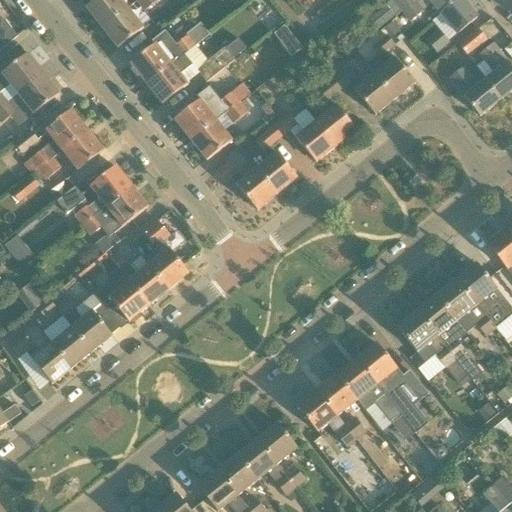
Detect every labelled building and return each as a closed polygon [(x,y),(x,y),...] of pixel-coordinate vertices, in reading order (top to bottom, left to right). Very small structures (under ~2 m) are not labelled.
[(87,11),(102,30),(127,10),(119,0),(98,0),(86,10),(87,11)] [(144,13),(160,1),(159,0),(140,0),(136,4),(144,13)] [(376,33),(396,17),(401,13),(413,2),(414,2),(416,0),(393,0),(367,22),(376,33)] [(426,0),(431,6),(432,5),(441,15),(458,0),(426,0)] [(457,35),(477,19),(460,0),(458,0),(441,15),(457,35)] [(413,2),(401,13),(411,24),(418,18),(424,14),(423,12),(414,2),(413,2)] [(329,40),(335,48),(364,24),(362,22),(366,19),(367,21),(375,14),(370,7),(329,40)] [(118,50),(143,30),(127,10),(102,30),(117,49),(118,50)] [(0,52),(15,39),(17,38),(4,21),(1,23),(0,21),(0,52)] [(280,44),(291,35),(284,27),(274,35),(280,44)] [(478,30),(459,46),(467,56),(487,41),(478,30)] [(184,56),(176,46),(164,31),(152,41),(156,46),(131,66),(131,67),(132,67),(147,86),(184,56)] [(426,42),(437,55),(450,44),(439,31),(426,42)] [(372,47),(387,66),(375,76),(395,101),(414,86),(415,85),(390,53),(397,47),(388,35),(372,47)] [(184,56),(196,47),(188,37),(176,46),(184,56)] [(235,44),(226,52),(234,62),(243,55),(235,44)] [(479,55),(484,61),(475,68),(486,82),(502,101),(511,92),(511,68),(493,45),(479,55)] [(224,49),(216,55),(207,62),(196,71),(206,84),(225,69),(234,62),(226,52),(224,49)] [(340,49),(330,55),(338,66),(348,59),(340,49)] [(18,97),(44,77),(29,57),(28,56),(0,77),(0,111),(10,104),(1,94),(10,87),(18,97)] [(184,56),(147,86),(162,105),(161,105),(162,106),(188,86),(187,85),(199,75),(196,71),(192,66),(184,56)] [(330,61),(323,66),(327,72),(334,65),(330,61)] [(375,76),(363,86),(347,67),(330,81),(340,93),(349,85),(375,117),(376,116),(395,101),(375,76)] [(502,101),(486,82),(479,87),(468,74),(463,69),(449,80),(480,118),(502,101)] [(44,77),(18,97),(34,117),(60,97),(58,95),(44,77)] [(313,95),(329,114),(316,124),(335,149),(355,133),(356,132),(331,100),(340,93),(330,81),(313,95)] [(240,104),(232,93),(216,106),(225,116),(240,104)] [(200,102),(175,122),(176,123),(191,142),(216,123),(200,102)] [(17,114),(10,104),(0,111),(0,122),(2,126),(17,114)] [(240,104),(225,116),(232,126),(249,114),(248,114),(240,104)] [(265,105),(260,109),(266,116),(261,119),(266,125),(276,117),(265,105)] [(306,110),(294,119),(302,129),(313,120),(306,110)] [(35,174),(53,159),(62,153),(87,132),(73,113),(72,112),(46,133),(53,142),(23,166),(31,176),(35,174)] [(288,115),(271,129),(280,140),(289,133),(296,140),(316,165),(318,163),(335,149),(316,124),(304,134),(288,115)] [(216,123),(191,142),(206,161),(207,163),(220,152),(232,143),(229,139),(224,132),(216,123)] [(254,143),(270,161),(257,171),(277,196),(296,181),(297,180),(271,149),(280,140),(271,129),(254,143)] [(14,146),(21,156),(39,142),(32,132),(14,146)] [(87,132),(62,153),(78,173),(104,153),(103,151),(102,152),(87,132)] [(61,170),(53,159),(38,171),(46,181),(61,170)] [(263,207),(277,196),(257,171),(246,179),(232,162),(216,174),(224,184),(231,179),(237,187),(257,212),(259,211),(258,211),(263,207)] [(76,217),(75,218),(83,227),(132,189),(117,170),(116,168),(90,188),(99,200),(90,207),(89,206),(76,217)] [(12,196),(19,204),(39,188),(32,180),(12,196)] [(73,190),(57,203),(67,215),(71,212),(85,201),(76,189),(74,190),(73,190)] [(147,208),(132,189),(83,227),(82,228),(89,237),(108,223),(116,233),(122,229),(148,209),(147,208)] [(158,222),(143,235),(161,256),(148,267),(168,292),(187,276),(189,276),(163,243),(170,237),(158,222)] [(511,236),(507,231),(488,246),(487,247),(511,278),(511,236)] [(19,237),(6,248),(22,269),(35,258),(19,237)] [(110,260),(118,270),(123,276),(124,275),(130,271),(117,255),(110,260)] [(505,301),(477,265),(476,267),(456,282),(496,331),(507,322),(496,308),(505,301)] [(129,282),(129,283),(149,308),(168,292),(148,267),(129,282)] [(129,283),(123,276),(118,270),(108,279),(118,291),(111,298),(104,289),(94,297),(101,306),(101,307),(118,329),(127,322),(129,324),(130,323),(149,308),(129,283)] [(496,331),(456,282),(437,297),(467,335),(476,327),(486,339),(496,331)] [(31,315),(37,310),(44,305),(29,285),(17,295),(31,315)] [(60,291),(49,301),(53,306),(64,297),(60,291)] [(72,329),(91,354),(111,338),(111,339),(112,338),(111,335),(118,329),(101,307),(92,313),(83,319),(65,296),(64,297),(53,306),(57,310),(63,318),(72,329)] [(437,297),(417,313),(464,371),(471,365),(464,356),(467,353),(458,342),(467,335),(437,297)] [(44,305),(37,310),(45,320),(57,310),(53,306),(49,301),(44,305)] [(398,328),(397,329),(426,365),(436,356),(459,386),(469,378),(464,371),(417,313),(399,328),(398,328)] [(72,370),(91,354),(72,329),(52,345),(72,370)] [(31,361),(52,386),(54,385),(53,385),(72,370),(52,345),(40,354),(22,332),(7,343),(20,359),(27,354),(32,361),(31,361)] [(376,346),(357,361),(402,418),(412,430),(416,434),(428,425),(397,386),(405,380),(377,345),(376,346)] [(402,418),(357,361),(337,378),(357,403),(358,402),(366,412),(376,405),(392,425),(402,418)] [(337,378),(319,392),(339,417),(357,403),(337,378)] [(511,392),(508,387),(497,396),(505,405),(511,399),(511,392)] [(32,392),(23,397),(31,408),(40,402),(32,392)] [(297,409),(318,434),(339,417),(319,392),(299,408),(297,409)] [(487,404),(477,412),(484,421),(495,413),(487,404)] [(0,412),(0,429),(20,416),(14,408),(3,416),(0,412)] [(356,418),(345,427),(357,441),(368,433),(356,418)] [(277,467),(278,467),(297,451),(277,425),(276,426),(257,442),(277,467)] [(357,441),(345,427),(334,435),(346,450),(357,441)] [(258,483),(268,474),(287,498),(297,490),(284,475),(278,467),(277,467),(257,442),(237,457),(258,483)] [(435,446),(430,450),(431,451),(436,457),(447,451),(444,447),(435,446)] [(238,498),(258,483),(237,457),(218,473),(238,498)] [(295,467),(284,475),(297,490),(307,482),(295,467)] [(199,487),(197,488),(216,511),(220,511),(229,506),(233,511),(246,511),(248,510),(246,507),(238,498),(218,473),(199,488),(199,487)] [(436,477),(410,491),(418,505),(443,491),(436,477)] [(511,490),(503,479),(494,486),(510,506),(511,504),(511,490)] [(496,511),(502,511),(510,506),(494,486),(483,495),(496,511)] [(176,496),(156,511),(190,511),(176,495),(175,496),(176,496)] [(248,510),(249,511),(265,511),(256,500),(246,507),(248,510)]
